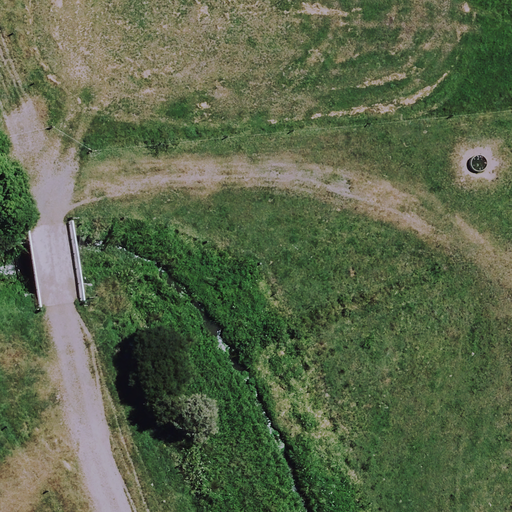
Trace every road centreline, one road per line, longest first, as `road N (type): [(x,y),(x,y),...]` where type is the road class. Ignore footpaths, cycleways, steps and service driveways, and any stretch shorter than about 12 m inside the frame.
road 1 (track): [(59,311),(129,511)]
road 2 (track): [(59,311),(35,156)]
